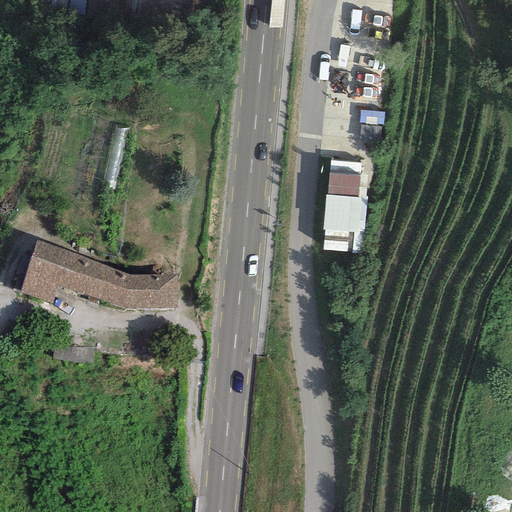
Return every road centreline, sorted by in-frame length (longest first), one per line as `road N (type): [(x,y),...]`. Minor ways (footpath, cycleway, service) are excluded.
road 1 (primary): [(219,511),(268,0)]
road 2 (unclassified): [(316,511),(299,262),(329,0)]
